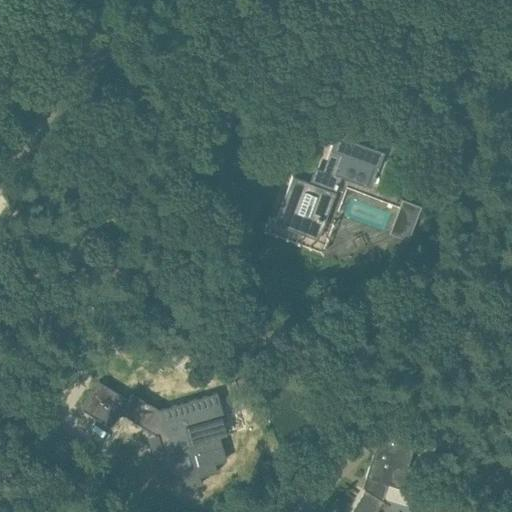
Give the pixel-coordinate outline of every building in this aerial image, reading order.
[(354,141),(336,134),(329,151),(331,151),(321,177),(312,174),(309,182),(292,176),(274,223),(318,240),(335,192),(340,176),(365,185),(372,167),(378,169),(384,152),(354,141)] [(417,216),(421,206),(402,199),(398,209),(417,216)] [(98,381),(81,409),(110,428),(120,412),(156,435),(161,452),(155,454),(162,479),(180,474),(184,489),(191,487),(191,489),(196,487),(195,486),(202,484),(200,477),(217,471),(215,463),(226,460),(219,437),(223,436),(219,417),(224,416),(217,392),(159,410),(139,397),(131,392),(130,393),(127,398),(98,381)] [(390,436),(375,420),(356,437),(376,458),(369,479),(371,479),(350,511),(377,511),(384,501),(378,498),(387,484),(413,492),(420,470),(418,470),(418,471),(407,467),(412,452),(414,443),(400,428),(390,436)] [(436,499),(431,511),(459,511),(461,507),(436,499)]
